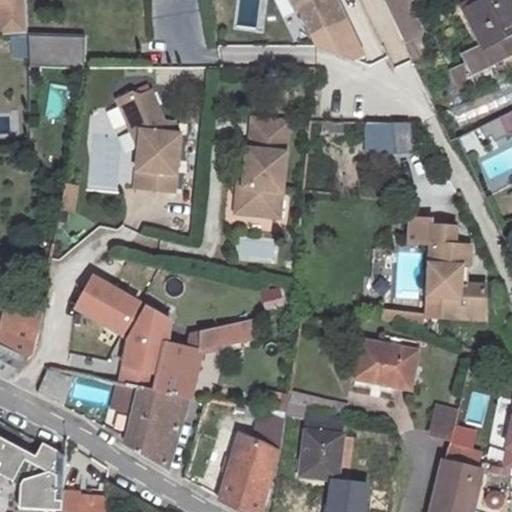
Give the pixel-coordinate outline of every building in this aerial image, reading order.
[(0,0),(0,34),(30,33),(27,0),(0,0)] [(288,0),(293,11),(295,10),(306,36),(341,20),(332,0),(288,0)] [(410,11),(404,0),(383,0),(393,19),(410,11)] [(511,0),(475,0),(462,7),(483,48),(508,35),(511,33),(511,0)] [(393,19),(404,42),(421,33),(410,11),(393,19)] [(511,41),(508,35),(483,48),(463,58),(466,65),(469,64),(474,73),(491,64),(511,53),(511,41)] [(87,39),(30,39),(32,66),(85,67),(87,39)] [(466,65),(453,71),(463,93),(498,77),(491,64),(474,73),(469,64),(466,65)] [(134,150),(131,189),(170,192),(176,134),(167,134),(168,123),(161,123),(146,92),(135,97),(127,93),(112,101),(126,131),(136,132),(134,150)] [(511,109),(500,116),(509,133),(511,131),(511,109)] [(509,133),(500,116),(479,126),(485,137),(491,134),(494,140),(509,133)] [(245,171),(243,186),(239,186),(236,213),(272,216),(275,191),(281,192),(288,123),(252,119),(249,149),(247,149),(245,171)] [(168,123),(167,134),(176,134),(168,123)] [(415,150),(414,123),(396,124),(398,151),(415,150)] [(134,150),(136,132),(126,131),(134,150)] [(275,191),(272,216),(279,217),(281,192),(275,191)] [(429,240),(426,292),(441,292),(441,313),(480,315),(482,283),(464,281),(457,281),(458,263),(465,264),(467,243),(451,243),(452,224),(430,223),(431,217),(411,215),(409,239),(429,240)] [(464,281),(465,264),(458,263),(457,281),(464,281)] [(147,287),(126,386),(141,389),(153,392),(163,344),(168,345),(169,339),(179,296),(179,294),(147,287)] [(441,292),(426,292),(425,312),(441,313),(441,292)] [(179,296),(169,339),(201,331),(194,329),(200,300),(179,296)] [(32,315),(28,327),(39,332),(42,319),(32,315)] [(5,316),(0,339),(0,377),(8,380),(33,357),(39,332),(28,327),(5,316)] [(199,351),(257,339),(252,319),(201,331),(199,351)] [(201,331),(169,339),(168,345),(199,351),(201,331)] [(356,376),(408,387),(416,352),(363,340),(356,376)] [(163,344),(153,392),(188,400),(190,400),(202,351),(199,351),(168,345),(163,344)] [(63,406),(74,378),(47,370),(37,392),(63,406)] [(135,413),(141,389),(126,386),(118,384),(112,408),(135,413)] [(166,470),(188,400),(153,392),(141,389),(127,446),(166,470)] [(268,411),(286,414),(288,414),(290,401),(291,395),(272,392),(268,411)] [(349,405),(291,392),(291,395),(290,401),(347,414),(349,405)] [(273,477),(277,452),(280,452),(286,414),(268,411),(265,426),(260,425),(255,442),(241,436),(221,499),(221,501),(242,511),(259,511),(267,475),(273,477)] [(478,453),(486,418),(457,412),(456,418),(449,446),(478,453)] [(433,413),(429,433),(427,441),(447,446),(449,446),(456,418),(433,413)] [(301,476),(349,483),(355,439),(339,436),(341,420),(308,415),(301,476)] [(0,462),(0,463),(25,474),(21,484),(21,507),(64,510),(65,494),(68,454),(46,443),(39,456),(0,436),(0,462)] [(470,511),(480,472),(474,471),(478,453),(449,446),(447,446),(431,511),(470,511)] [(0,463),(0,474),(21,484),(25,474),(0,463)] [(106,511),(107,500),(79,497),(79,495),(65,494),(64,510),(63,511),(106,511)]
